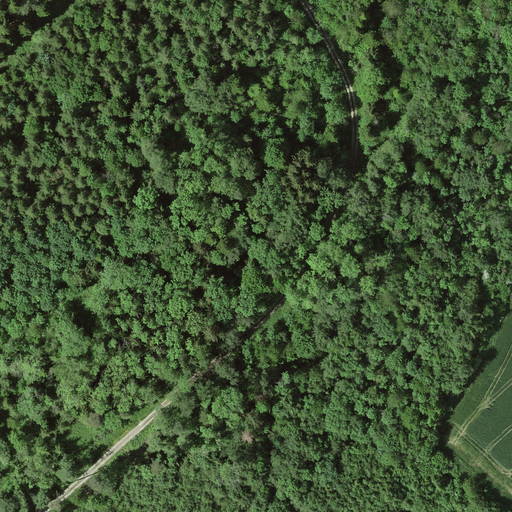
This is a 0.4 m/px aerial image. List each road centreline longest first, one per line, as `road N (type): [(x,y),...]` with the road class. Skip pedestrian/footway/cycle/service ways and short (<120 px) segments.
road 1 (track): [(332,214),(281,298),(110,461),(41,511)]
road 2 (track): [(299,0),(345,75),(354,125),(350,169),(332,214)]
